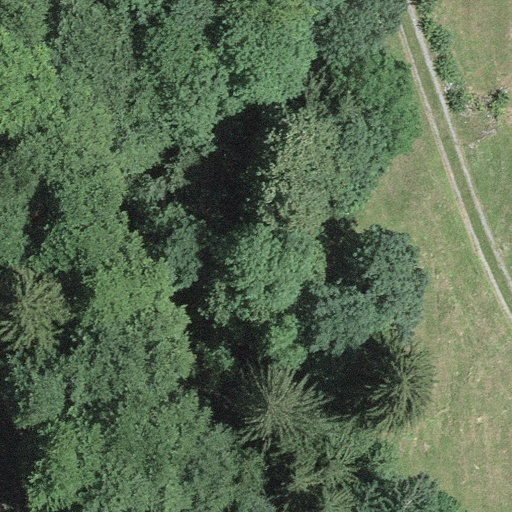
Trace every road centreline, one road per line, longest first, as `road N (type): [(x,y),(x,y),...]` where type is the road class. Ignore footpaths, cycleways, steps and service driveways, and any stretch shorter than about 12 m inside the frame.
road 1 (track): [(0,41),(98,209),(171,388),(192,417),(229,419),(243,296),(226,206),(225,147),(264,0)]
road 2 (track): [(395,0),(435,92),(476,223),(511,290)]
